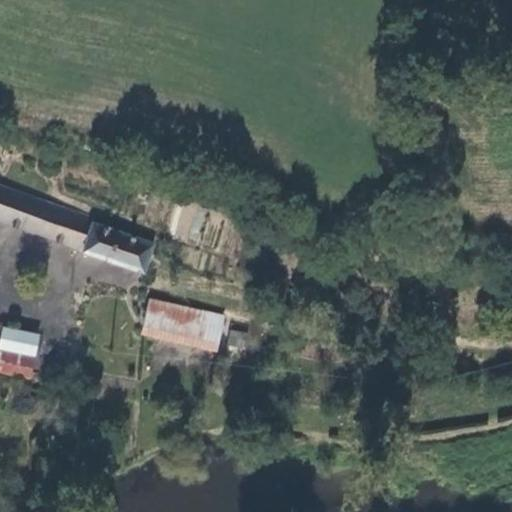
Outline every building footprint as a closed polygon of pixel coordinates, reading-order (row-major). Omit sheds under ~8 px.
[(0,190),(0,224),(144,277),(147,272),(153,247),(96,227),(97,224),(0,190)] [(202,206),(174,204),(172,238),(200,240),(202,206)] [(152,312),(146,335),(184,344),(190,322),(152,312)] [(184,344),(218,353),(225,331),(190,322),(184,344)] [(231,329),(225,350),(244,355),(249,333),(231,329)] [(5,332),(1,355),(0,358),(0,374),(30,380),(39,339),(5,332)]
